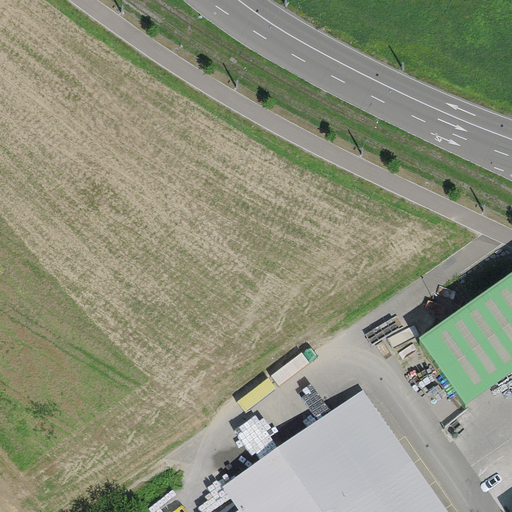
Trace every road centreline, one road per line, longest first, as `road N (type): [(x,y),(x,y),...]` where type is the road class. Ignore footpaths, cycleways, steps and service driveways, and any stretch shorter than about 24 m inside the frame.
road 1 (unclassified): [(511,145),(333,62),(232,0)]
road 2 (track): [(96,511),(169,459),(199,453)]
